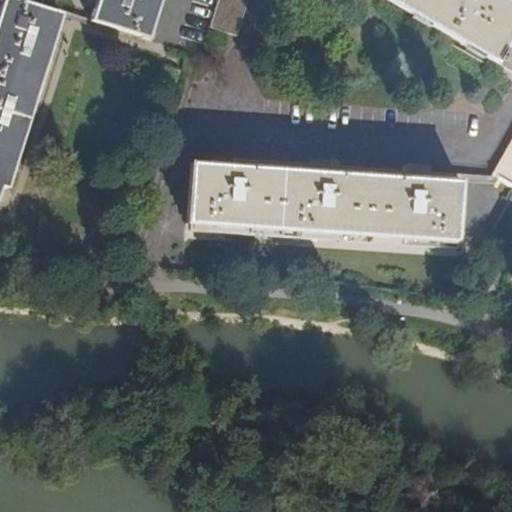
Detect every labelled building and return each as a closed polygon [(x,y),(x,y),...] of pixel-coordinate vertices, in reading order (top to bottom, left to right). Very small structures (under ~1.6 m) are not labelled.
[(41,13),(44,0),(4,0),(4,1),(0,0),(0,5),(2,6),(0,14),(0,193),(1,192),(6,193),(61,20),(41,13)] [(99,0),(91,26),(148,44),(148,45),(152,46),(154,40),(150,39),(162,0),(99,0)] [(249,0),(220,0),(210,33),(237,41),(249,0)] [(511,9),(496,0),(378,0),(511,78),(511,9)] [(511,189),(511,146),(494,179),(511,189)] [(456,247),(460,188),(191,168),(187,228),(456,247)]
